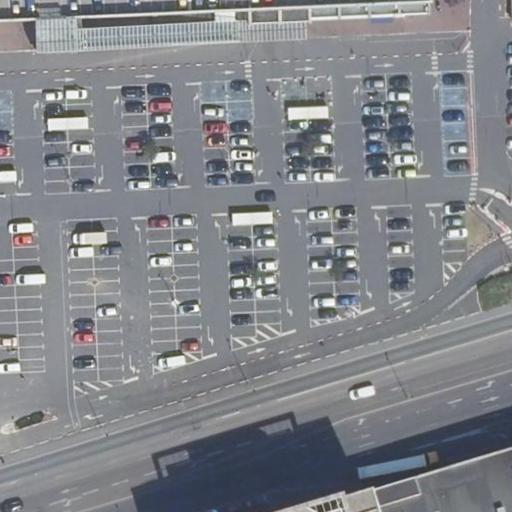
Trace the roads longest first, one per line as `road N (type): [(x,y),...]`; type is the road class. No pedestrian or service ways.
road 1 (primary): [(511,344),(0,502)]
road 2 (primary): [(143,511),(390,439)]
road 3 (primary): [(390,439),(511,404)]
road 4 (residential): [(390,439),(511,435)]
